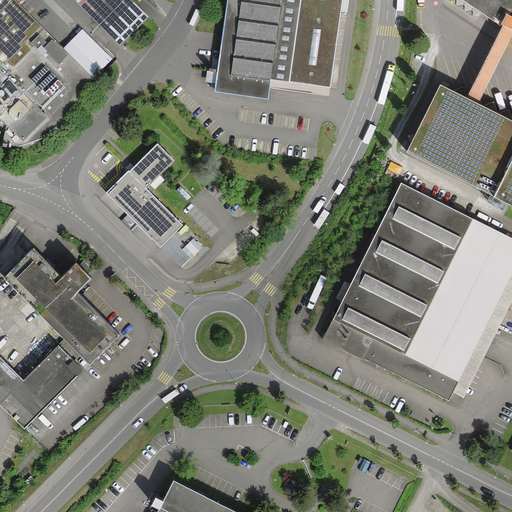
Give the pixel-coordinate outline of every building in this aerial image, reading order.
[(93,35),(72,56),(59,43),(15,0),(4,0),(0,4),(0,117),(3,121),(24,141),(50,115),(60,125),(83,102),(78,96),(116,58),(93,35)] [(75,0),(122,46),(151,16),(134,0),(75,0)] [(331,90),(342,0),(231,0),(226,35),(219,92),(272,99),(274,82),(331,90)] [(511,0),(444,0),(496,36),(507,43),(511,46),(511,0)] [(496,36),(465,98),(477,104),(507,43),(496,36)] [(511,207),(511,121),(477,104),(465,98),(443,87),(409,154),(511,207)] [(147,188),(175,160),(158,143),(136,166),(133,169),(130,171),(147,188)] [(184,268),(206,246),(177,217),(147,188),(130,171),(126,175),(109,193),(184,268)] [(448,401),(511,272),(511,236),(401,181),(323,339),(448,401)] [(90,364),(119,335),(77,293),(92,279),(82,269),(77,264),(62,278),(33,249),(5,278),(90,364)] [(0,403),(25,428),(82,370),(58,346),(25,378),(0,354),(0,403)] [(230,511),(168,482),(153,511),(230,511)]
